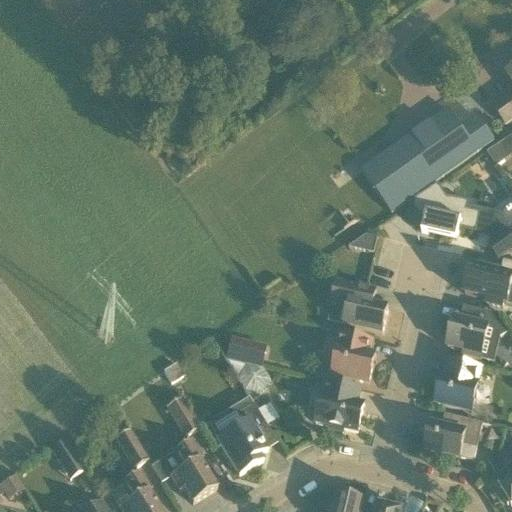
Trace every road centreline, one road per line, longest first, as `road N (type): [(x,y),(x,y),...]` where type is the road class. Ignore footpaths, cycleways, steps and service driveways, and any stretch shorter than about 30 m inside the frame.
road 1 (residential): [(384,477),(432,275),(411,268)]
road 2 (residential): [(252,511),(329,466),(384,477)]
